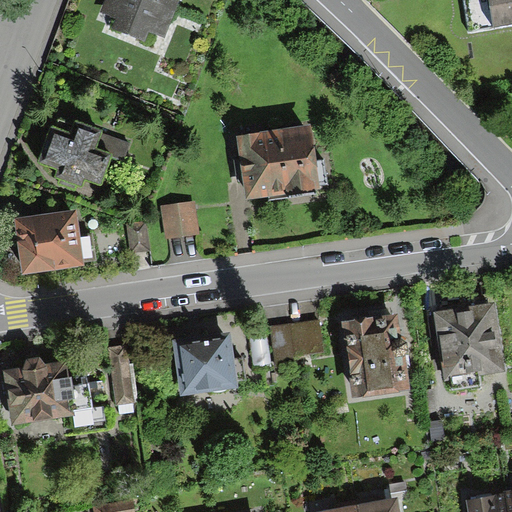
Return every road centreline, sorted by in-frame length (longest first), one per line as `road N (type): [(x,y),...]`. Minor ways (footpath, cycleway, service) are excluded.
road 1 (residential): [(0,316),(248,276),(298,277),(511,248)]
road 2 (residential): [(511,172),(338,0)]
